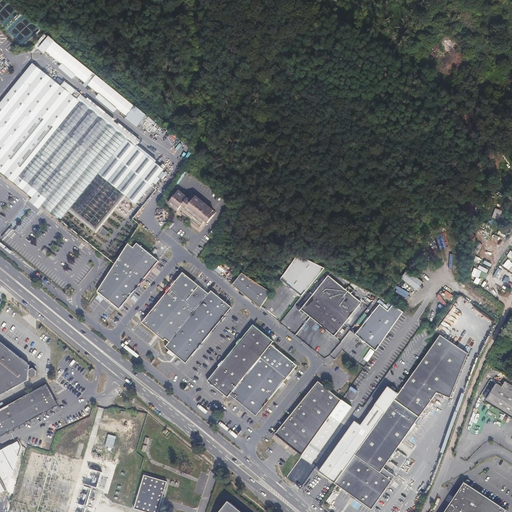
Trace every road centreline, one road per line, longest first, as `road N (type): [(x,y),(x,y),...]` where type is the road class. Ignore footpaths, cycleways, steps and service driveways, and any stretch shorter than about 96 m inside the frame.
road 1 (secondary): [(305,511),(0,261)]
road 2 (secondary): [(0,274),(290,511)]
